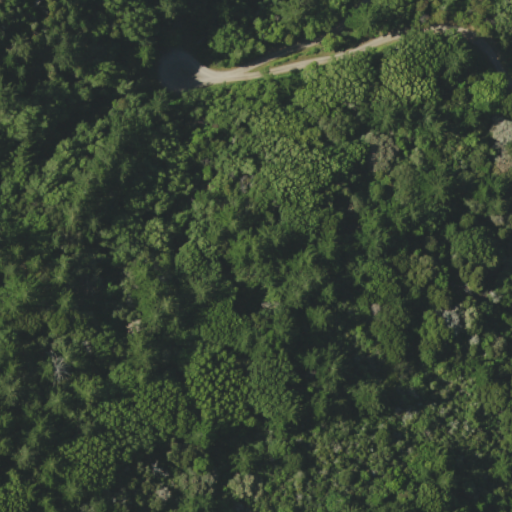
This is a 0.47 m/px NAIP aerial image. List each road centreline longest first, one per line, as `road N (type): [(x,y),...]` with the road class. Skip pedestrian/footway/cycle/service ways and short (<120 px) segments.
road 1 (track): [(511,70),(441,12),(354,41),(298,46),(353,0)]
road 2 (track): [(298,46),(236,71),(181,75)]
